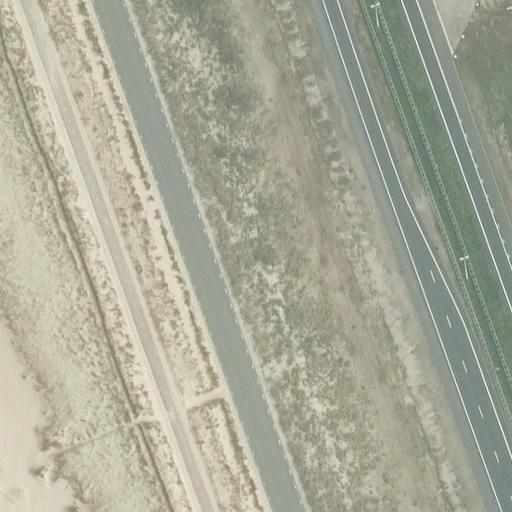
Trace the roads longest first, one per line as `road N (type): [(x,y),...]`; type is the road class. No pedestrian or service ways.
road 1 (trunk): [(320,0),(502,511)]
road 2 (unclassified): [(105,0),(286,511)]
road 3 (secondary): [(511,237),(428,0)]
